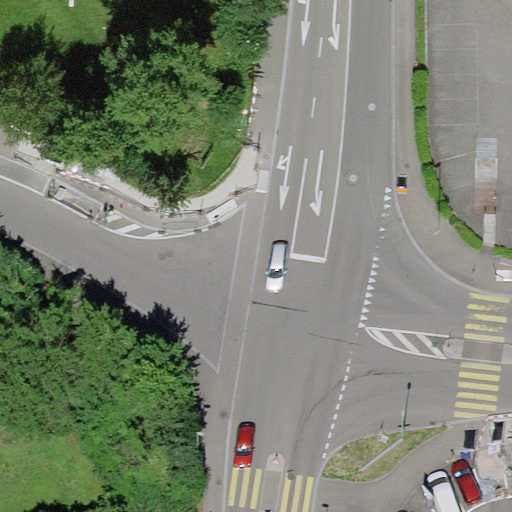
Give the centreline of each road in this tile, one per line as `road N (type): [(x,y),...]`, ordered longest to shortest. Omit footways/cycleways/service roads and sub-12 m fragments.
road 1 (residential): [(0,194),(126,261),(303,315)]
road 2 (secondary): [(303,315),(330,0)]
road 3 (tertiary): [(303,315),(511,352)]
road 4 (secondary): [(273,511),(303,315)]
